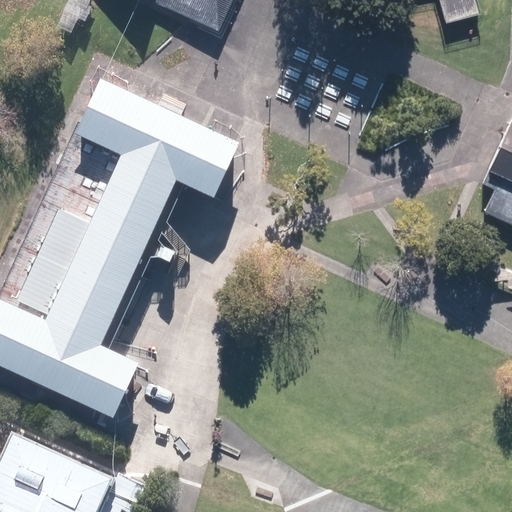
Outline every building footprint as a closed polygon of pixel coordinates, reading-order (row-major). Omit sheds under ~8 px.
[(235,0),(150,0),(219,33),(235,0)] [(442,0),(448,20),(479,11),(475,0),(442,0)] [(243,140),(104,78),(80,130),(127,151),(96,222),(61,207),(19,302),(6,296),(0,309),(0,362),(120,416),(145,358),(111,343),(183,181),(218,197),(243,140)] [(511,114),(480,181),(497,189),(490,206),(511,216),(511,114)] [(121,511),(131,490),(13,441),(0,472),(0,511),(121,511)]
